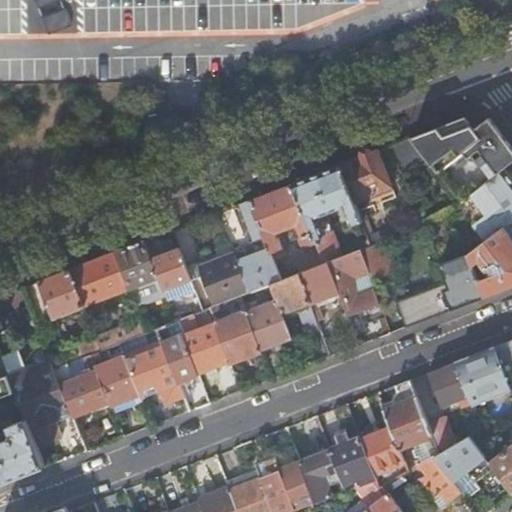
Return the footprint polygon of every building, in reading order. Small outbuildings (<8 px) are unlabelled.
[(473,115),(465,118),(474,130),(489,119),(473,115)] [(429,164),(437,174),(464,154),(468,160),(469,160),(469,161),(470,161),(472,162),(473,162),(474,163),(476,162),(477,162),(479,161),(484,157),(499,176),(505,171),(511,165),(511,148),(489,119),(474,130),(465,118),(456,122),(445,126),(428,133),(410,139),(429,164)] [(410,139),(384,150),(393,163),(403,176),(421,163),(424,167),(429,164),(410,139)] [(377,152),(340,167),(354,202),(391,187),(377,152)] [(464,154),(437,174),(461,205),(473,196),(478,192),(488,184),(492,181),(493,180),(499,176),(484,157),(479,161),(477,162),(476,162),(474,163),(473,162),(472,162),(470,161),(469,161),(469,160),(468,160),(464,154)] [(313,235),(325,266),(327,265),(343,259),(333,233),(324,236),(318,219),(345,208),(352,227),(362,223),(354,202),(340,167),(316,176),(293,185),(313,235)] [(483,236),(487,242),(505,229),(511,224),(511,222),(511,180),(505,171),(499,176),(493,180),(492,181),(488,184),(478,192),(473,196),(496,225),(483,236)] [(270,250),(272,254),(283,250),(276,235),(298,226),(304,239),(313,235),(293,185),(272,193),(251,201),(270,250)] [(233,208),(219,214),(235,255),(238,262),(251,295),(271,287),(283,282),(272,254),(270,250),(251,201),(244,204),(237,207),(253,248),(249,250),(233,208)] [(362,223),(352,227),(362,252),(372,248),(368,238),(362,223)] [(511,238),(505,229),(487,242),(469,256),(474,267),(480,262),(490,277),(479,281),(486,298),(511,288),(511,238)] [(372,248),(382,244),(393,240),(389,230),(368,238),(372,248)] [(130,248),(117,253),(131,290),(135,300),(137,307),(138,307),(165,297),(151,260),(144,243),(130,248)] [(360,253),(369,276),(370,280),(393,272),(382,244),(372,248),(362,252),(360,253)] [(151,260),(165,297),(167,303),(181,297),(177,287),(185,285),(197,316),(204,313),(188,273),(179,250),(165,255),(151,260)] [(70,271),(84,308),(88,318),(106,311),(102,301),(131,290),(117,253),(93,262),(70,271)] [(343,259),(327,265),(336,288),(339,296),(348,319),(364,313),(380,307),(370,280),(369,276),(360,253),(343,259)] [(188,273),(204,313),(211,310),(219,307),(241,299),(251,295),(238,262),(235,255),(212,264),(188,273)] [(406,329),(486,298),(479,281),(474,267),(469,256),(441,266),(447,284),(396,304),(406,329)] [(299,276),(310,304),(321,333),(322,336),(328,332),(323,318),(317,304),(339,296),(336,288),(327,265),(325,266),(299,276)] [(54,277),(39,283),(53,320),(84,308),(70,271),(54,277)] [(271,287),(276,300),(282,315),(297,309),(310,304),(299,276),(283,282),(271,287)] [(137,307),(135,300),(129,303),(131,309),(137,307)] [(246,312),(261,352),(277,346),(292,340),(282,315),(276,300),(252,310),(249,304),(243,306),(246,312)] [(310,304),(297,309),(308,338),(321,333),(310,304)] [(211,310),(216,324),(231,364),(246,358),(261,352),(246,312),(224,321),(219,307),(211,310)] [(97,341),(101,353),(113,348),(120,345),(148,335),(144,323),(97,341)] [(158,331),(160,338),(162,342),(178,384),(189,380),(200,376),(185,336),(180,323),(176,324),(174,325),(179,338),(173,341),(168,327),(158,331)] [(185,336),(200,376),(207,373),(214,370),(231,364),(216,324),(185,336)] [(308,338),(318,363),(331,359),(322,336),(321,333),(308,338)] [(79,347),(84,359),(92,356),(100,353),(101,353),(97,341),(79,347)] [(511,341),(494,348),(509,386),(511,384),(511,341)] [(162,342),(125,357),(141,399),(152,395),(159,392),(165,406),(184,399),(178,384),(162,342)] [(52,363),(55,371),(65,367),(81,361),(84,359),(79,347),(50,358),(52,363)] [(107,393),(110,402),(112,406),(124,402),(135,398),(138,403),(142,402),(141,399),(125,357),(118,359),(113,348),(101,353),(100,353),(105,364),(97,368),(107,393)] [(509,386),(494,348),(457,362),(473,405),(511,391),(509,386)] [(0,377),(0,378),(8,374),(4,363),(1,356),(0,356),(0,377)] [(55,371),(72,415),(73,417),(105,404),(110,402),(107,393),(97,368),(92,356),(84,359),(81,361),(87,376),(71,382),(65,367),(55,371)] [(8,374),(10,379),(26,373),(20,357),(4,363),(8,374)] [(473,405),(457,362),(428,374),(441,408),(458,400),(465,418),(476,413),(473,405)] [(64,418),(72,415),(55,371),(52,363),(34,370),(26,373),(10,379),(16,393),(24,414),(27,421),(31,431),(55,421),(64,418)] [(231,364),(214,370),(225,399),(242,393),(231,364)] [(0,377),(0,399),(16,393),(10,379),(8,374),(0,378),(0,377)] [(399,448),(432,436),(427,424),(410,381),(395,386),(404,408),(386,415),(391,428),(399,448)] [(190,393),(197,410),(211,405),(202,382),(193,386),(190,393)] [(347,405),(333,410),(342,435),(347,433),(356,429),(347,405)] [(445,417),(427,424),(432,436),(439,453),(456,444),(445,417)] [(0,486),(15,480),(46,469),(37,447),(31,431),(27,421),(10,427),(13,438),(0,442),(0,486)] [(62,438),(55,421),(31,431),(37,447),(62,438)] [(351,443),(360,440),(356,429),(347,433),(351,443)] [(376,480),(360,440),(351,443),(347,433),(342,435),(336,437),(340,447),(330,451),(340,477),(353,471),(359,486),(376,480)] [(435,456),(463,492),(467,498),(481,488),(475,482),(494,468),(489,462),(485,456),(470,436),(456,444),(439,453),(435,456)] [(511,444),(505,450),(502,447),(497,451),(499,454),(489,462),(494,468),(497,471),(511,491),(511,444)] [(313,493),(300,463),(296,451),(285,455),(275,459),(292,501),(313,493)] [(342,481),(340,477),(330,451),(315,457),(300,463),(313,493),(317,503),(334,496),(329,486),(342,481)] [(456,497),(463,492),(435,456),(419,465),(444,509),(456,497)] [(273,509),(292,501),(275,459),(270,460),(265,462),(255,466),(260,479),(273,509)] [(273,511),(273,509),(260,479),(245,485),(230,491),(238,511),(273,511)] [(363,499),(379,487),(377,481),(376,480),(359,486),(355,488),(363,499)] [(203,511),(238,511),(230,491),(215,497),(200,502),(203,511)] [(400,511),(387,494),(370,507),(373,511),(400,511)] [(203,511),(200,502),(184,508),(174,511),(203,511)]
